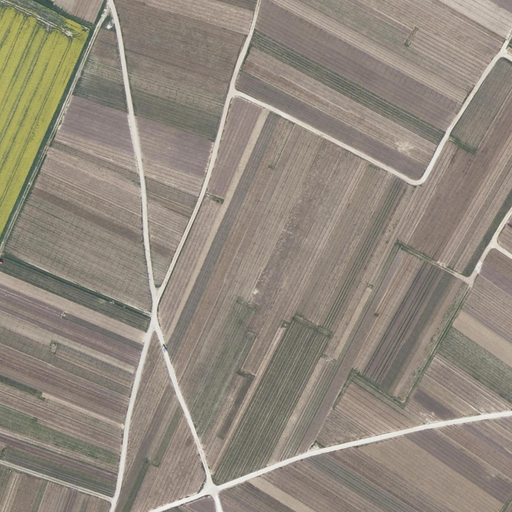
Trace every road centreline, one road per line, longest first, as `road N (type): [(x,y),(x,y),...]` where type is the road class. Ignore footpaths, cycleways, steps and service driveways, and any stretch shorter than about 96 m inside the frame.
road 1 (track): [(511,59),(499,52),(419,180),(230,90),(207,176),(152,313)]
road 2 (unclassified): [(152,313),(111,0)]
road 3 (track): [(212,490),(306,454),(511,411)]
road 4 (track): [(0,249),(108,0)]
road 5 (unclassified): [(152,313),(111,511)]
road 6 (track): [(212,490),(152,313)]
road 7 (track): [(0,250),(152,313)]
road 8 (track): [(113,502),(0,460)]
